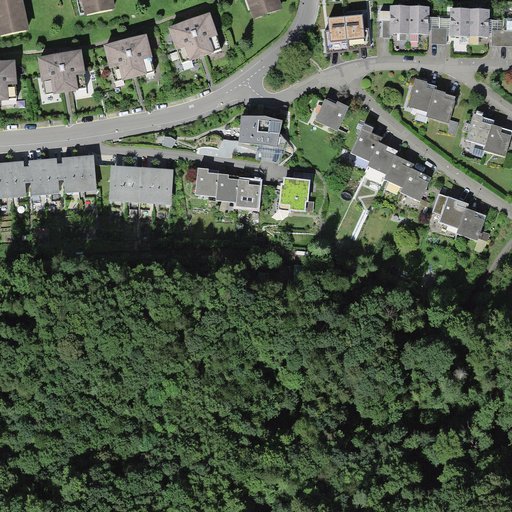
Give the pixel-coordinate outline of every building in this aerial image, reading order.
[(0,0),(0,37),(29,32),(22,0),(0,0)] [(85,15),(86,17),(115,12),(112,0),(77,0),(80,16),(85,15)] [(246,0),(252,18),(282,7),(279,0),(246,0)] [(441,29),(441,18),(428,18),(429,7),(391,7),(391,12),(380,12),(380,21),(383,21),(383,38),(393,38),(393,35),(400,35),(400,42),(420,42),(420,34),(428,34),(428,28),(432,28),(441,29)] [(490,10),(451,10),(451,19),(441,18),(441,29),(447,29),(450,29),(450,36),(460,36),(460,43),(480,43),(480,37),(489,37),(489,30),(493,30),(503,31),(503,21),(490,21),(490,10)] [(211,14),(168,29),(176,51),(185,48),(190,62),(214,53),(209,39),(219,36),(211,14)] [(365,15),(327,19),(328,36),(323,37),(325,54),(344,52),(354,51),(373,50),(371,26),(366,26),(365,15)] [(511,18),(503,19),(503,21),(503,31),(511,30),(511,18)] [(441,29),(432,28),(432,44),(447,44),(447,29),(441,29)] [(511,30),(503,31),(493,30),(493,45),(511,45),(511,30)] [(148,37),(104,48),(110,71),(119,69),(123,83),(147,77),(144,63),(154,60),(148,37)] [(83,52),(38,59),(42,83),(52,81),(54,96),(79,92),(77,77),(86,76),(83,52)] [(15,62),(0,63),(0,102),(9,101),(7,87),(17,86),(15,62)] [(80,93),(88,92),(86,80),(78,81),(80,93)] [(427,117),(448,123),(456,98),(447,95),(437,92),(438,87),(427,84),(415,81),(408,105),(428,112),(427,117)] [(315,122),(338,132),(349,108),(329,99),(328,101),(325,100),(315,122)] [(266,115),(241,116),(239,146),(256,151),(256,159),(279,165),(292,156),(293,149),(280,136),(283,121),(266,115)] [(483,151),(505,157),(511,133),(511,131),(503,129),(494,126),(496,121),(485,118),(474,115),(467,141),(485,146),(483,151)] [(447,132),(454,135),(458,123),(451,121),(447,132)] [(422,175),(412,171),(415,165),(406,161),(396,157),(398,153),(389,148),(379,144),(381,139),(372,135),(370,134),(372,129),(364,125),(352,153),(370,161),(368,166),(388,175),(386,179),(405,188),(403,192),(419,200),(429,178),(422,175)] [(64,195),(97,193),(94,157),(62,160),(62,166),(57,166),(56,161),(29,163),(29,168),(24,169),(24,163),(0,165),(0,200),(26,198),(25,185),(30,184),(31,198),(59,196),(58,182),(63,182),(64,195)] [(110,202),(171,205),(173,170),(112,167),(110,202)] [(236,207),(258,209),(260,183),(239,181),(240,177),(219,176),(220,171),(199,170),(197,196),(215,197),(215,202),(237,203),(236,207)] [(311,202),(313,174),(295,173),(295,180),(286,179),(285,186),(282,186),(280,210),(314,213),(314,202),(311,202)] [(456,234),(477,242),(487,216),(477,212),(467,209),(468,205),(459,202),(439,194),(433,212),(442,216),(439,222),(458,229),(456,234)] [(480,239),(487,241),(490,234),(482,232),(480,239)]
